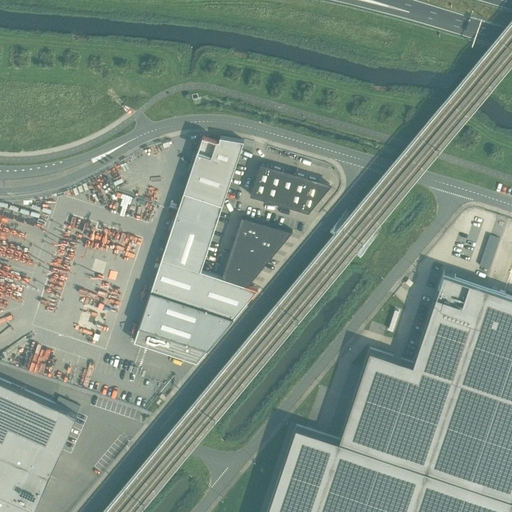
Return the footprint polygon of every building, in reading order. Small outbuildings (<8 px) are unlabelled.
[(162,255),(135,340),(193,359),(197,360),(257,288),(252,286),(246,285),(246,284),(234,281),(222,277),(220,276),(206,271),(201,270),(202,269),(210,242),(222,204),(244,140),(220,135),(219,140),(202,137),(197,150),(184,191),(162,255)] [(326,190),(325,189),(330,183),(317,180),(317,177),(259,160),(258,164),(254,179),(250,194),(308,211),(326,190)] [(242,216),(239,226),(261,233),(263,233),(267,223),(242,216)] [(267,223),(263,233),(283,239),(291,230),(267,223)] [(239,227),(235,236),(256,242),(258,243),(261,233),(239,226),(239,227)] [(261,233),(258,243),(276,248),(282,241),(283,239),(263,233),(261,233)] [(235,236),(232,246),(250,252),(252,252),(256,242),(235,236)] [(256,242),(252,252),(269,257),(276,248),(258,243),(256,242)] [(232,246),(229,256),(245,261),(247,262),(250,252),(232,246)] [(250,252),(247,262),(261,266),(269,257),(252,252),(250,252)] [(229,256),(225,266),(240,270),(242,271),(245,261),(229,256)] [(245,261),(242,271),(254,274),(261,266),(247,262),(245,261)] [(225,266),(222,277),(234,281),(236,281),(240,270),(225,266)] [(240,270),(236,281),(246,284),(254,274),(242,271),(240,270)] [(296,424),(266,511),(511,511),(511,293),(444,271),(413,362),(370,347),(339,438),(296,424)] [(0,511),(32,511),(77,412),(0,377),(0,511)]
